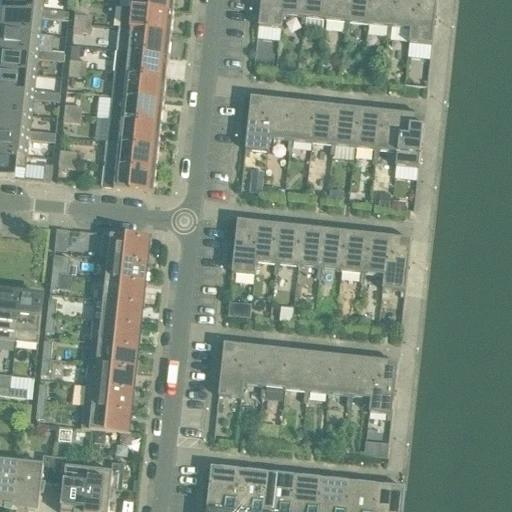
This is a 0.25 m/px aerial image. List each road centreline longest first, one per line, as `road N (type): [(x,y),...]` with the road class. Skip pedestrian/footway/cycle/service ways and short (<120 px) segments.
road 1 (residential): [(192,223),(160,511)]
road 2 (residential): [(192,223),(216,0)]
road 3 (residential): [(192,223),(0,203)]
